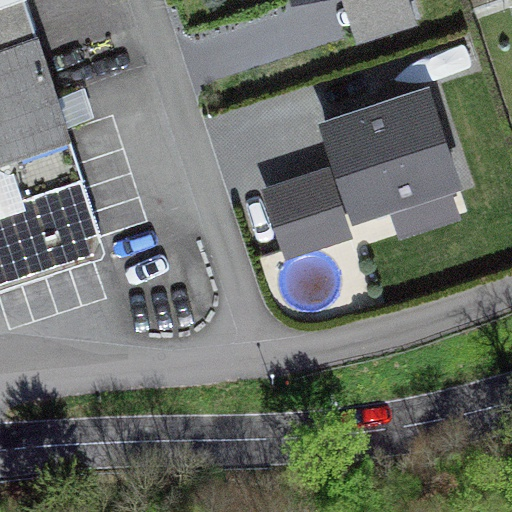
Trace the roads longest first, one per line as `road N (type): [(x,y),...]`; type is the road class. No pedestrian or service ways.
road 1 (secondary): [(0,454),(359,436),(511,401)]
road 2 (residential): [(262,372),(143,0)]
road 3 (residential): [(262,372),(0,381)]
road 4 (residential): [(511,303),(363,353),(262,372)]
